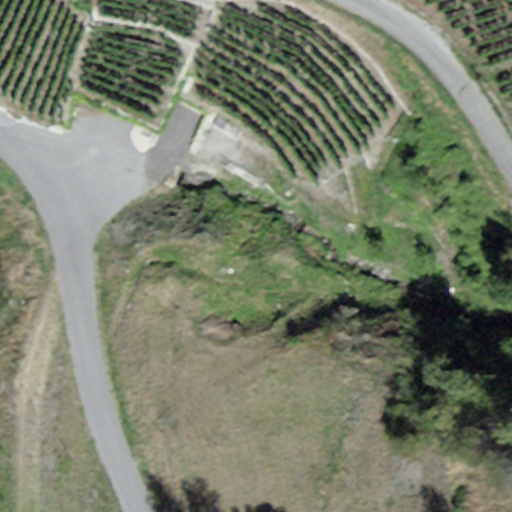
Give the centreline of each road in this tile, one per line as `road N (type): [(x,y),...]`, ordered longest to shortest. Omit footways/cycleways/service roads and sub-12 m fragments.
road 1 (unclassified): [(0,142),(59,245),(108,443),(135,511)]
road 2 (unclassified): [(511,155),(450,66),(333,0)]
